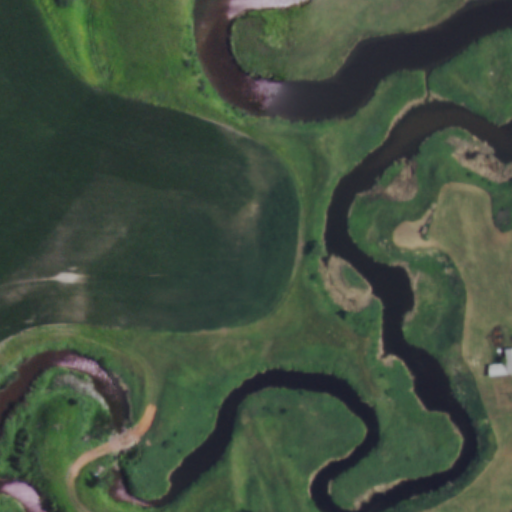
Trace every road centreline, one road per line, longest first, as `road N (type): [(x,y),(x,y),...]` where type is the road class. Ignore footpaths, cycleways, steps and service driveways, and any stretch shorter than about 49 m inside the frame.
road 1 (track): [(158,390),(177,372),(270,346),(311,344),(317,335),(318,317),(296,280),(293,255),(321,171),(315,155),(298,141),(243,135),(194,98)]
road 2 (track): [(88,511),(72,492),(76,463),(90,449),(134,433),(151,413),(158,390),(149,369),(126,349),(70,327),(28,329),(0,345)]
